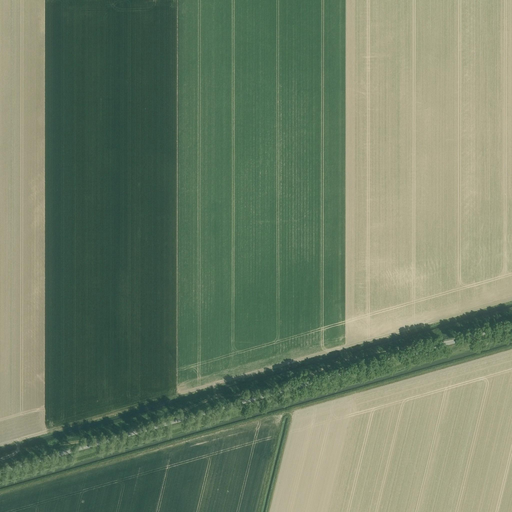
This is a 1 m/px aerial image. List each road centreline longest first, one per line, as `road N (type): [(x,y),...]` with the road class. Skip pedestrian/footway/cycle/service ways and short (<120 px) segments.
road 1 (unclassified): [(0,472),(511,325)]
road 2 (track): [(451,343),(351,359),(281,392),(220,399),(144,430)]
